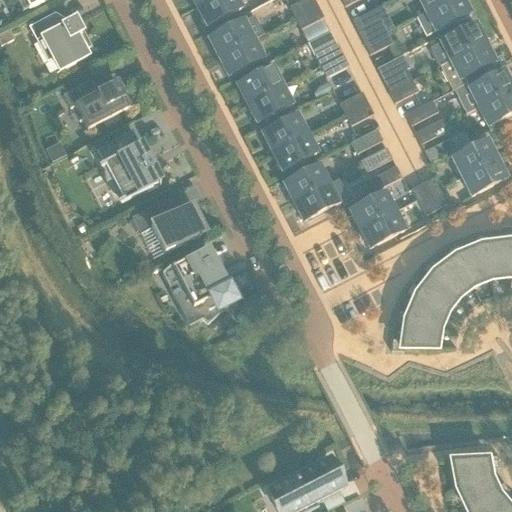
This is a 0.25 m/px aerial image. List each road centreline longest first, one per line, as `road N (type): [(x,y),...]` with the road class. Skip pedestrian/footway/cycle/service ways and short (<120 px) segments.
road 1 (residential): [(118,0),(290,333),(319,350)]
road 2 (residential): [(315,308),(155,0)]
road 3 (residential): [(315,308),(511,207)]
road 4 (residential): [(319,350),(403,511)]
